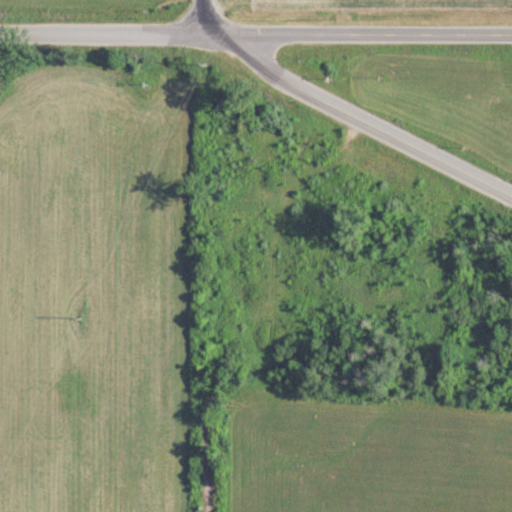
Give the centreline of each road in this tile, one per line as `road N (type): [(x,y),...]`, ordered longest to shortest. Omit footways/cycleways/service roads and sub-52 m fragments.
road 1 (residential): [(511,31),(0,30)]
road 2 (residential): [(511,198),(208,31)]
